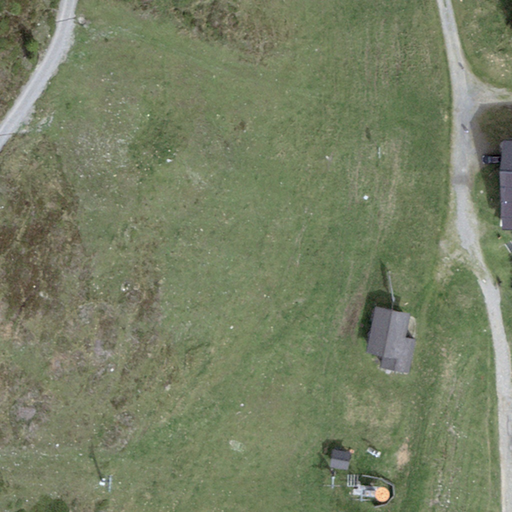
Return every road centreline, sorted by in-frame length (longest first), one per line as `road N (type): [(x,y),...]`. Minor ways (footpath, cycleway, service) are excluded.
road 1 (track): [(468,218),(509,371),(511,499)]
road 2 (track): [(468,218),(444,0)]
road 3 (track): [(72,0),(45,77),(0,137)]
